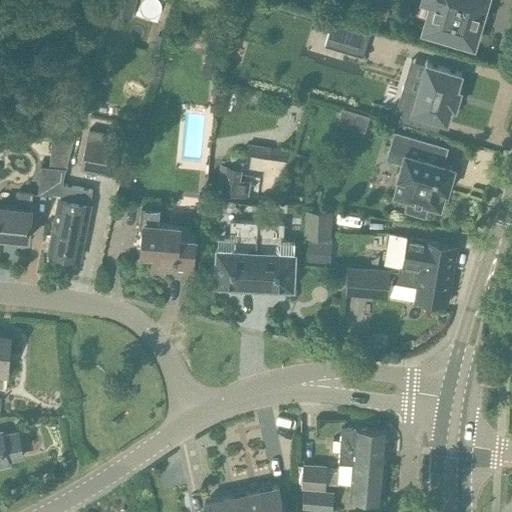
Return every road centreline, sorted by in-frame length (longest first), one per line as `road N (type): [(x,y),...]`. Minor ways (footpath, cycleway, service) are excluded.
road 1 (residential): [(193,417),(127,315),(0,291)]
road 2 (unclassified): [(46,511),(193,417)]
road 3 (tertiary): [(500,239),(451,379)]
road 4 (unclassified): [(411,376),(309,375),(266,388)]
road 5 (tertiary): [(475,382),(502,263),(500,239)]
road 6 (unclassified): [(266,388),(409,408)]
